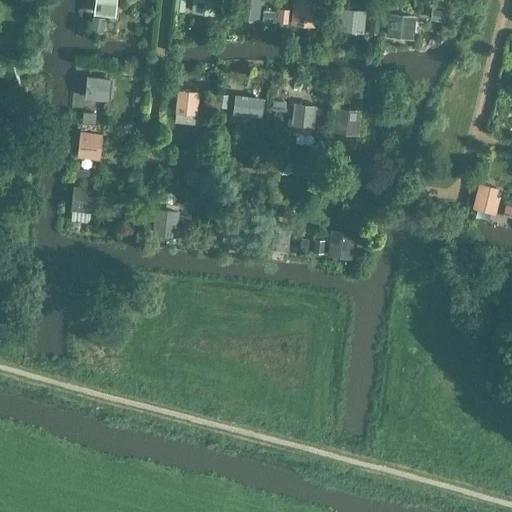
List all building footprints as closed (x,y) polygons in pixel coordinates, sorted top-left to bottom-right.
[(75,0),(75,17),(101,17),(100,0),(75,0)] [(175,0),(176,12),(201,12),(201,0),(175,0)] [(238,0),(238,16),(262,17),(262,0),(238,0)] [(282,0),(283,16),(308,16),(308,0),(282,0)] [(380,0),(380,24),(406,24),(405,0),(380,0)] [(341,5),(340,28),(366,29),(367,6),(341,5)] [(87,73),(86,97),(113,98),(113,74),(87,73)] [(178,86),(177,119),(199,120),(201,87),(178,86)] [(225,88),(225,114),(250,114),(250,88),(225,88)] [(324,93),(324,120),(349,120),(349,93),(324,93)] [(275,125),(317,124),(317,99),(274,100),(275,125)] [(63,120),(63,146),(89,146),(89,120),(63,120)] [(478,182),(472,207),(496,213),(500,196),(496,195),(498,187),(478,182)] [(73,218),(97,218),(96,183),(73,183),(73,218)] [(151,202),(151,228),(176,228),(176,202),(151,202)] [(254,213),(254,239),(280,239),(280,213),(254,213)] [(225,239),(244,239),(244,222),(225,221),(225,239)] [(329,253),(354,255),(356,227),(330,226),(329,253)]
